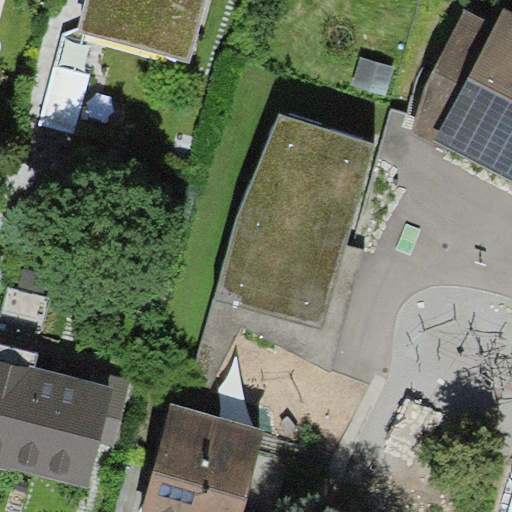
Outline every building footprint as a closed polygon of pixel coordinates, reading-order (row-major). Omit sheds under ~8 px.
[(0,0),(0,44),(12,0),(0,0)] [(199,0),(83,0),(75,37),(185,63),(199,0)] [(492,23),(459,13),(434,63),(409,134),(511,190),(511,11),(503,6),(492,23)] [(376,148),(274,118),(232,210),(215,301),(327,327),(376,148)] [(37,357),(0,348),(0,463),(81,483),(89,448),(111,453),(130,377),(94,369),(90,387),(33,373),(37,357)] [(241,511),(262,431),(167,406),(139,511),(241,511)]
